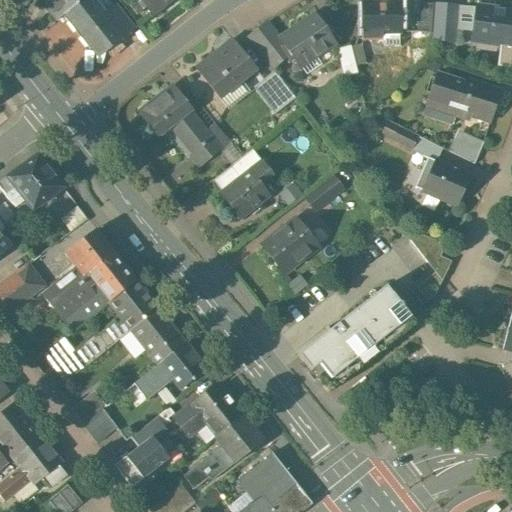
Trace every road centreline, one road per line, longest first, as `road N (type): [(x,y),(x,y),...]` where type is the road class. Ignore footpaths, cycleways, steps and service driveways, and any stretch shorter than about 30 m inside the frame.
road 1 (secondary): [(61,120),(362,497)]
road 2 (residential): [(61,120),(242,0)]
road 3 (residential): [(0,352),(127,511)]
road 4 (tertiary): [(362,497),(439,460),(511,454)]
road 5 (residential): [(511,167),(464,293)]
